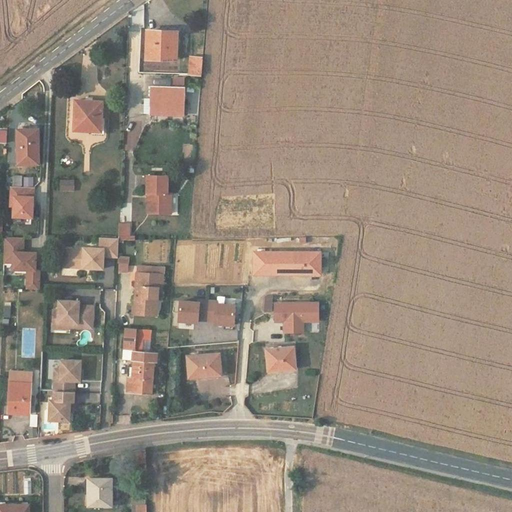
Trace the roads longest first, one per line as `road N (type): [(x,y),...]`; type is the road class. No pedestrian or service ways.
road 1 (residential): [(294,431),(206,431),(50,449)]
road 2 (residential): [(511,481),(294,431)]
road 3 (tertiary): [(127,0),(0,96)]
road 4 (unknown): [(109,293),(107,442)]
